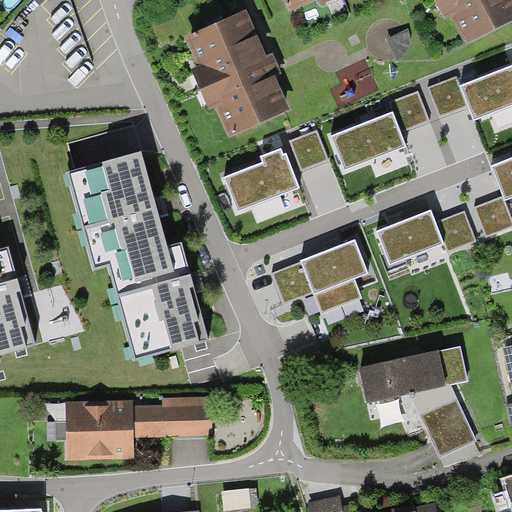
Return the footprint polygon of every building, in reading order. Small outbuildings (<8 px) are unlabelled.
[(281,0),(287,13),(316,0),(320,0),(324,8),(341,0),(281,0)] [(511,0),(433,0),(441,17),(450,14),(465,46),(511,24),(511,0)] [(245,11),(184,39),(199,71),(189,75),(206,110),(212,107),(228,141),(291,112),(245,11)] [(413,28),(375,30),(377,60),(415,58),(413,28)] [(455,79),(429,90),(441,119),(467,108),(474,125),(511,109),(511,68),(460,90),(455,79)] [(388,104),(392,116),(332,140),(345,172),(405,148),(398,132),(427,120),(416,93),(388,104)] [(73,169),(138,151),(132,123),(66,141),(73,169)] [(317,131),(291,141),(303,171),(329,161),(317,131)] [(138,151),(73,169),(64,172),(91,267),(106,263),(104,256),(163,239),(138,151)] [(263,165),(225,180),(237,211),(297,188),(285,157),(283,158),(280,152),(261,160),(263,165)] [(511,199),(511,162),(493,170),(504,197),(474,209),(486,239),(511,228),(511,218),(505,202),(511,199)] [(434,224),(431,215),(379,237),(391,265),(442,244),(447,255),(476,243),(463,212),(434,224)] [(205,339),(178,235),(163,239),(104,256),(106,263),(131,359),(205,339)] [(367,272),(354,240),(270,272),(283,305),(313,293),(321,313),(362,297),(354,277),(367,272)] [(0,359),(37,349),(9,246),(0,247),(0,359)] [(460,346),(358,369),(366,407),(413,396),(438,458),(476,442),(451,387),(469,382),(460,346)] [(511,347),(503,350),(511,387),(511,401),(502,404),(508,428),(511,427),(511,347)] [(133,402),(65,402),(65,423),(56,423),(56,442),(66,442),(66,462),(133,462),(133,437),(209,436),(209,400),(163,401),(163,408),(133,408),(133,402)] [(230,508),(255,507),(255,488),(229,489),(230,508)] [(309,505),(310,511),(350,511),(349,506),(340,509),(337,498),(309,505)]
